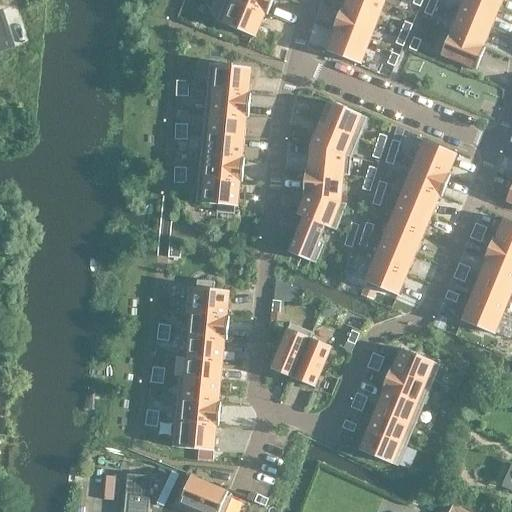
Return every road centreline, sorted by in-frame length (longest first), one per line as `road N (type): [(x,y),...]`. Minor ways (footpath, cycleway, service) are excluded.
road 1 (residential): [(495,143),(429,308),(373,332),(327,433),(272,409)]
road 2 (residential): [(294,61),(280,131),(257,395),(272,409)]
road 3 (residential): [(294,61),(495,143)]
